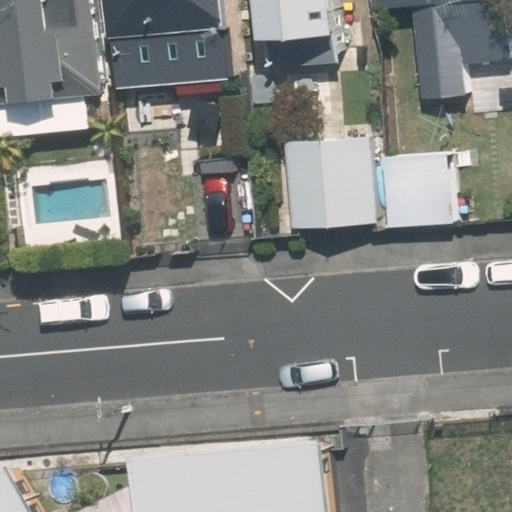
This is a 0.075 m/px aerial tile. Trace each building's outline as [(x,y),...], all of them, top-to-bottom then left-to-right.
[(0,0),(0,31),(23,30),(25,89),(118,85),(114,0),(0,0)] [(125,0),(129,86),(250,81),(246,0),(125,0)] [(361,0),(275,0),(277,30),(362,27),(361,0)] [(511,51),(511,0),(385,0),(385,1),(426,0),(428,0),(431,93),(481,91),(480,53),(511,51)] [(390,127),(300,128),(301,217),(390,217),(390,127)] [(469,147),(396,147),(396,218),(469,218),(469,147)] [(511,511),(511,411),(435,418),(440,511),(511,511)] [(167,511),(344,511),(339,442),(163,456),(167,511)] [(0,482),(0,511),(53,511),(31,468),(0,482)]
